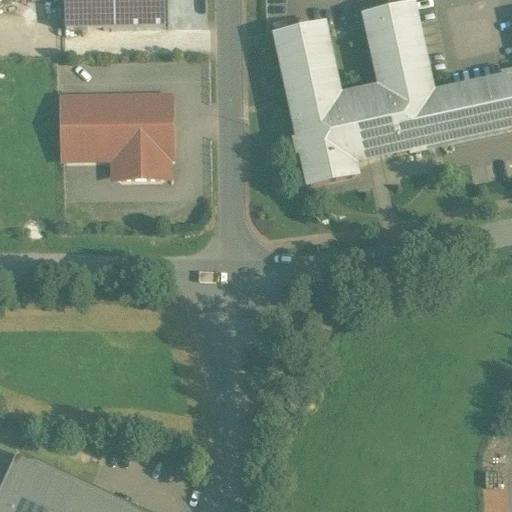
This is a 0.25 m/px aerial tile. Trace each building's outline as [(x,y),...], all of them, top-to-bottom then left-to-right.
[(64,0),(65,33),(165,31),(164,0),(64,0)] [(505,86),(431,102),(412,13),(366,23),(382,95),(338,105),(323,33),(277,43),(300,146),(297,147),(297,159),(302,158),(309,189),(355,179),(350,157),(366,153),(368,161),(379,158),(377,151),(394,147),(396,157),(411,154),(411,157),(424,157),(422,151),(511,131),(511,79),(504,83),(505,86)] [(171,101),(63,103),(64,164),(114,163),(114,175),(122,183),(160,183),(168,174),(168,162),(172,162),(171,101)] [(309,305),(302,324),(331,332),(337,312),(309,305)] [(0,497),(0,511),(137,511),(18,458),(0,497)]
